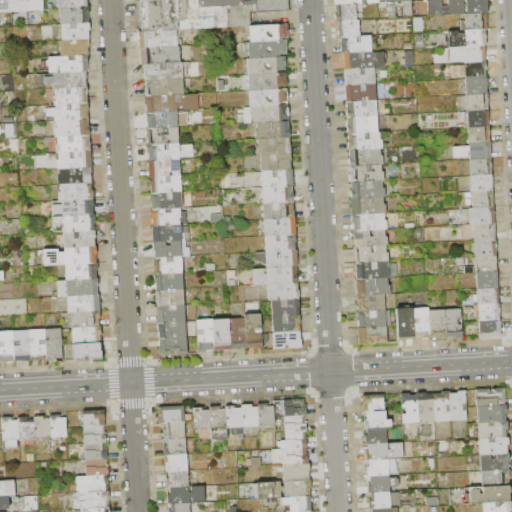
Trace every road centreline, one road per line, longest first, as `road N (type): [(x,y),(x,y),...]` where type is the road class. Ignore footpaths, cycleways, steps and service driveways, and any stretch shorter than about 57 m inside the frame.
road 1 (residential): [(109,0),(138,511)]
road 2 (residential): [(511,361),(0,390)]
road 3 (residential): [(309,0),(337,511)]
